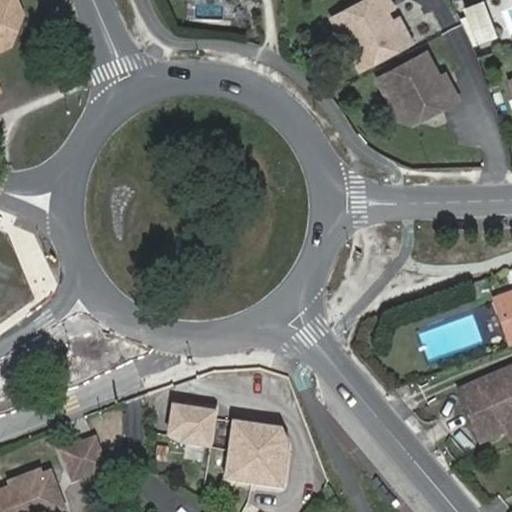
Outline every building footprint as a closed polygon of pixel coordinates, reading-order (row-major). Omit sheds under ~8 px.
[(15,0),(0,0),(0,51),(11,47),(23,16),(15,0)] [(392,0),(373,0),(338,19),(365,70),(416,43),(407,27),(401,30),(397,24),(391,11),(397,8),(392,0)] [(488,0),(461,7),(471,46),(499,39),(488,0)] [(407,27),(404,21),(397,24),(401,30),(407,27)] [(431,54),(383,80),(404,120),(417,124),(462,100),(454,85),(449,88),(445,79),(431,54)] [(449,77),(445,79),(449,88),(454,85),(449,77)] [(511,296),(495,303),(508,343),(511,342),(511,296)] [(511,431),(511,371),(495,378),(494,376),(468,389),(489,441),(511,431)] [(213,411),(170,404),(164,440),(207,447),(213,411)] [(283,428),(232,422),(226,481),(285,488),(290,443),(283,428)] [(62,451),(74,483),(105,470),(95,439),(62,451)] [(0,492),(0,511),(63,511),(66,511),(49,468),(9,483),(11,489),(0,492)]
